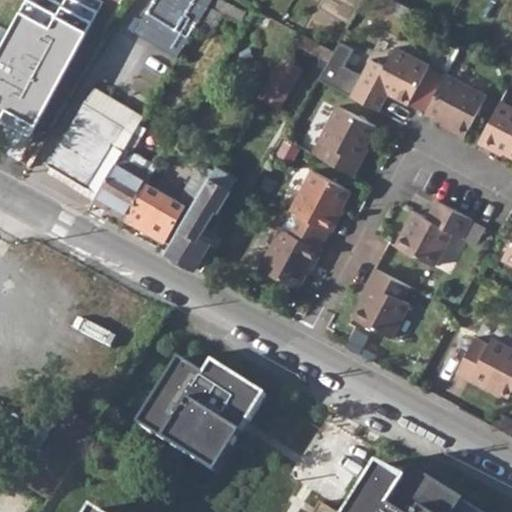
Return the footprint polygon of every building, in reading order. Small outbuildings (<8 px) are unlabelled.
[(142,0),(128,26),(180,54),(207,5),(209,0),(142,0)] [(209,0),(207,5),(235,20),(240,11),(220,0),(209,0)] [(60,21),(30,5),(6,50),(0,60),(0,110),(41,133),(99,26),(67,8),(60,21)] [(287,40),(309,53),(314,43),(292,31),(287,40)] [(330,52),(314,43),(309,53),(325,61),(330,52)] [(350,95),(377,109),(386,91),(408,103),(428,65),(393,47),(383,66),(369,58),(350,95)] [(254,96),(273,107),(295,69),(277,58),(254,96)] [(448,129),(462,136),(483,94),(444,74),(424,110),(450,124),(448,129)] [(92,87),(83,102),(120,123),(129,108),(92,87)] [(493,146),(511,155),(511,108),(497,101),(476,142),(491,150),(493,146)] [(47,163),(96,192),(117,155),(123,146),(132,130),(120,123),(83,102),(47,163)] [(318,155),(354,174),(362,159),(358,157),(375,125),(338,105),(320,139),(325,141),(318,155)] [(123,146),(117,155),(151,174),(157,165),(123,146)] [(147,183),(151,174),(117,155),(96,192),(92,198),(126,218),(147,183)] [(183,190),(195,197),(208,175),(211,171),(198,164),(183,190)] [(211,171),(208,175),(229,187),(236,175),(214,164),(211,171)] [(328,230),(331,232),(340,215),(337,213),(350,190),(311,169),(290,209),(299,214),(328,230)] [(217,209),(229,187),(208,175),(195,197),(164,250),(194,267),(210,240),(200,235),(215,208),(217,209)] [(126,218),(164,240),(184,204),(172,197),(176,191),(163,183),(159,190),(147,183),(126,218)] [(395,245),(434,265),(450,233),(460,238),(470,219),(436,200),(426,218),(413,211),(395,245)] [(259,266),(297,287),(311,261),(315,263),(323,248),(319,246),(328,230),(299,214),(291,232),(280,226),(259,266)] [(511,234),(500,257),(511,263),(511,234)] [(351,318),(390,339),(409,304),(402,300),(409,287),(373,268),(366,282),(369,284),(351,318)] [(472,376),(509,396),(511,391),(511,350),(490,338),(487,345),(472,337),(454,373),(469,381),(472,376)] [(217,474),(266,396),(212,362),(205,375),(179,359),(138,425),(217,474)] [(11,511),(40,511),(95,428),(75,415),(11,511)] [(383,466),(354,511),(464,511),(470,503),(417,470),(409,482),(383,466)]
